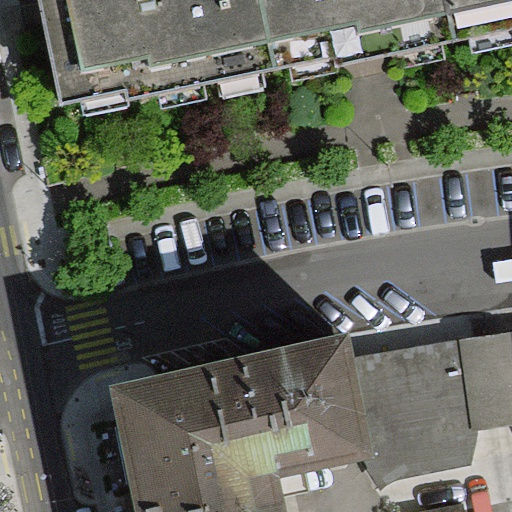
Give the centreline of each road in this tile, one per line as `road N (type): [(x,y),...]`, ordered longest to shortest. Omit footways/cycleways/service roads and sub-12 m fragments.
road 1 (residential): [(5,348),(282,283),(511,249)]
road 2 (residential): [(40,511),(5,348)]
